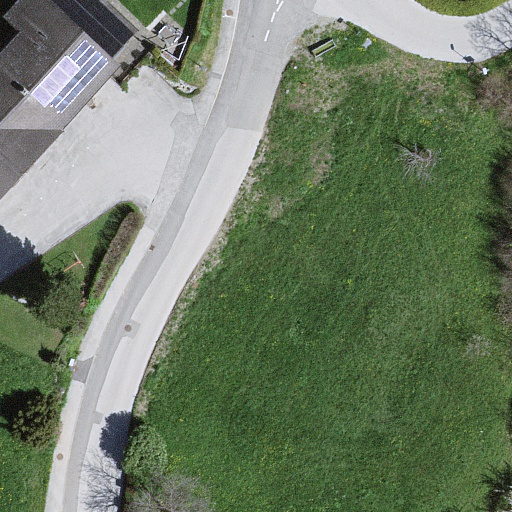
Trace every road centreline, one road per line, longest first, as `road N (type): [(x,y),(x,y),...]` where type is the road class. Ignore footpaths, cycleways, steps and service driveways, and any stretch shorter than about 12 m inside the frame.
road 1 (residential): [(265,0),(119,360),(75,484),(75,511)]
road 2 (residential): [(337,0),(399,39),(473,39),(511,12)]
